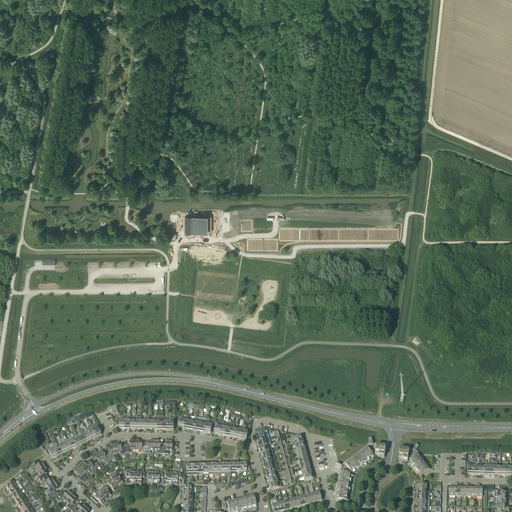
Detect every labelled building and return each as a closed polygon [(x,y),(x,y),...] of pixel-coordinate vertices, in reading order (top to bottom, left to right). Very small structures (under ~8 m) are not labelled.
[(210,217),(185,217),(185,232),(210,232),(210,217)] [(184,430),(186,416),(184,415),(183,420),(180,419),(179,421),(179,425),(178,428),(182,429),(183,430),(184,430)] [(115,424),(116,426),(119,426),(119,429),(123,429),(124,430),(125,430),(125,416),(123,416),(123,421),(115,420),(115,424)] [(210,420),(208,420),(205,434),(206,434),(207,433),(211,434),(211,430),(213,430),(214,424),(212,423),(212,425),(209,425),(210,420)] [(92,426),(92,425),(90,421),(88,422),(90,426),(96,439),(97,438),(97,437),(101,436),(99,433),(101,432),(99,427),(97,427),(96,424),(92,426)] [(214,423),(214,424),(213,430),(215,430),(214,434),(218,435),(219,436),(220,436),(222,422),(220,422),(220,423),(214,423)] [(88,427),(89,428),(86,430),(87,432),(91,440),(94,439),(95,439),(96,439),(90,426),(88,427)] [(244,426),(241,440),(242,440),(243,439),(247,440),(247,438),(248,439),(250,430),(248,429),(248,431),(245,431),(245,426),(244,426)] [(82,430),(80,431),(83,436),(84,439),(86,443),(87,443),(87,442),(91,440),(87,432),(84,434),(82,430)] [(83,436),(80,431),(78,432),(80,436),(77,437),(81,445),(84,443),(85,444),(86,443),(84,439),(83,436)] [(258,434),(259,437),(257,438),(258,443),(268,441),(267,438),(266,439),(264,432),(258,434)] [(72,434),(70,435),(76,448),(77,448),(77,447),(81,445),(77,437),(76,434),(73,436),(72,434)] [(76,448),(70,435),(68,436),(70,440),(67,442),(71,450),(74,448),(75,448),(76,448)] [(293,443),(294,445),(303,442),(302,437),(298,438),(297,436),(297,437),(293,436),(292,436),(294,443),(293,443)] [(66,439),(63,440),(62,439),(60,440),(66,453),(67,452),(68,451),(71,450),(67,442),(66,439)] [(60,445),(57,446),(61,454),(65,453),(66,453),(60,440),(58,441),(60,445)] [(129,448),(125,448),(126,454),(132,454),(132,451),(135,451),(135,442),(129,441),(129,448)] [(141,442),(135,442),(135,451),(138,451),(138,454),(144,454),(144,448),(141,448),(141,442)] [(147,448),(144,448),(144,454),(150,454),(150,451),(153,451),(154,442),(147,442),(147,448)] [(159,442),(154,442),(153,451),(156,451),(156,455),(162,455),(162,449),(159,448),(159,442)] [(162,449),(162,455),(168,455),(168,452),(171,452),(172,442),(166,442),(165,449),(162,449)] [(52,444),(51,445),(57,457),(58,456),(61,454),(57,446),(56,444),(53,445),(52,444)] [(118,444),(113,446),(117,455),(119,453),(121,456),(126,454),(125,448),(121,450),(118,444)] [(49,446),(50,448),(49,449),(47,450),(47,449),(44,451),(48,457),(50,456),(51,459),(55,457),(56,458),(57,457),(51,445),(49,446)] [(268,446),(259,448),(261,454),(271,451),(272,451),(271,445),(268,446)] [(117,455),(113,446),(107,449),(110,455),(107,456),(110,461),(115,459),(114,456),(117,455)] [(370,446),(367,448),(373,455),(374,455),(375,455),(376,446),(373,446),(370,446)] [(376,446),(375,455),(375,456),(384,457),(386,447),(376,446)] [(345,465),(351,472),(351,473),(373,456),(373,455),(367,448),(345,465)] [(408,460),(409,451),(400,449),(398,459),(408,460)] [(262,458),(262,459),(271,457),(274,456),(272,451),(271,451),(261,454),(261,455),(260,456),(261,458),(262,458)] [(413,451),(409,451),(408,460),(409,460),(410,461),(417,455),(415,453),(413,451)] [(102,452),(96,454),(100,462),(103,461),(105,464),(110,461),(107,456),(104,457),(102,452)] [(90,464),(93,469),(94,469),(94,471),(97,469),(96,468),(99,467),(97,464),(100,462),(96,454),(91,457),(94,463),(90,464)] [(417,455),(410,461),(409,461),(420,476),(428,470),(417,455)] [(262,459),(264,464),(273,461),(275,461),(274,456),(271,457),(262,459)] [(82,463),(78,468),(85,474),(87,471),(90,474),(93,469),(90,464),(88,461),(84,465),(82,463)] [(264,464),(265,469),(273,467),(277,466),(275,461),(273,461),(264,464)] [(37,463),(35,464),(30,468),(33,473),(36,471),(37,474),(45,469),(42,463),(39,465),(37,463)] [(248,463),(240,464),(241,474),(242,474),(242,472),(250,472),(248,463)] [(342,467),(341,470),(340,473),(349,474),(350,473),(351,472),(345,465),(342,467)] [(265,469),(266,475),(276,472),(277,472),(278,471),(277,466),(273,467),(265,469)] [(85,474),(78,468),(74,472),(79,476),(77,479),(81,483),(85,478),(83,476),(85,474)] [(153,468),(153,472),(153,485),(159,485),(159,479),(162,479),(162,471),(162,469),(157,469),(157,468),(153,468)] [(45,469),(37,474),(39,476),(36,478),(39,483),(46,479),(45,476),(48,474),(45,469)] [(124,469),(124,474),(126,474),(126,480),(129,480),(129,484),(135,484),(135,472),(132,472),(132,469),(126,469),(124,469)] [(171,473),(171,485),(177,485),(177,479),(182,480),(182,470),(175,470),(175,473),(171,473)] [(140,472),(135,472),(135,484),(141,485),(141,478),(144,479),(144,471),(140,471),(140,472)] [(144,471),(144,479),(147,479),(147,485),(153,485),(153,472),(148,472),(148,471),(144,471)] [(166,472),(162,471),(162,479),(165,479),(165,485),(171,485),(171,473),(166,473),(166,472)] [(276,472),(266,475),(268,480),(276,478),(278,477),(277,472),(276,472)] [(110,480),(119,488),(123,484),(118,479),(120,477),(115,473),(112,475),(113,476),(110,480)] [(349,474),(340,473),(337,500),(346,502),(350,474),(349,474)] [(46,479),(39,483),(43,488),(45,486),(47,489),(55,484),(51,479),(48,481),(46,479)] [(105,483),(103,486),(108,490),(109,488),(115,493),(119,488),(110,480),(106,484),(105,483)] [(9,491),(17,486),(14,481),(6,486),(7,488),(6,488),(9,491)] [(280,482),(279,482),(269,485),(271,491),(282,488),(280,482)] [(55,484),(47,489),(49,491),(46,493),(47,495),(46,496),(48,499),(54,495),(53,492),(58,489),(55,484)] [(108,490),(103,486),(101,484),(98,489),(100,491),(98,493),(107,502),(111,497),(108,494),(110,492),(108,490)] [(20,491),(17,486),(9,491),(11,495),(11,494),(12,496),(20,491)] [(23,495),(20,491),(12,496),(13,497),(12,497),(14,501),(23,495)] [(63,492),(61,495),(57,499),(61,503),(63,501),(66,503),(72,496),(67,492),(65,494),(63,492)] [(107,502),(98,493),(94,497),(93,496),(90,499),(96,503),(97,501),(103,506),(107,502)] [(26,500),(23,495),(14,501),(17,504),(18,505),(26,500)] [(76,500),(72,496),(66,503),(68,505),(66,507),(70,511),(74,507),(72,505),(76,500)] [(226,504),(228,510),(228,511),(234,511),(256,506),(253,497),(226,504)] [(26,500),(18,505),(19,506),(18,506),(20,510),(28,504),(26,500)]
